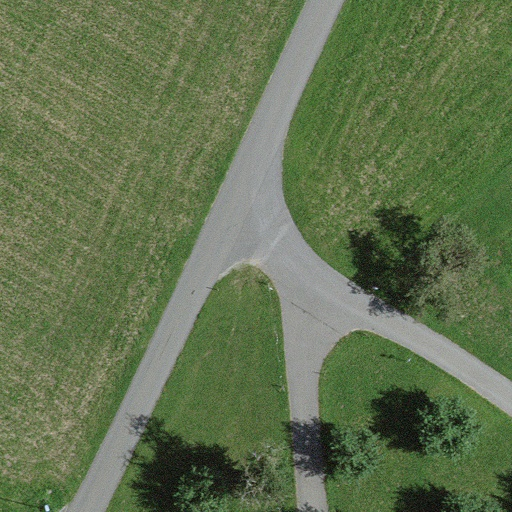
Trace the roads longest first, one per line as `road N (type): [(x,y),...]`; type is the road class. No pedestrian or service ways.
road 1 (residential): [(86,511),(329,0)]
road 2 (track): [(232,212),(511,399)]
road 3 (track): [(290,250),(314,511)]
